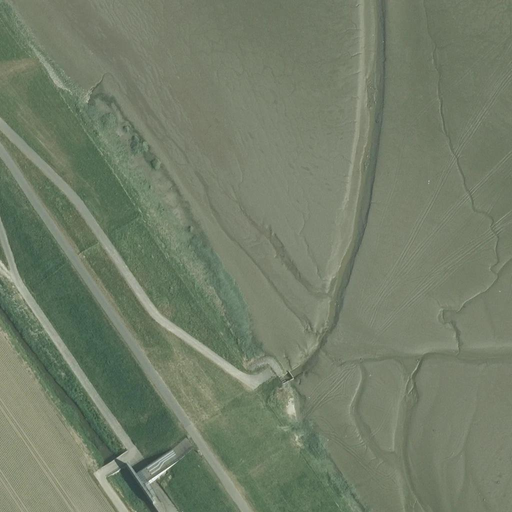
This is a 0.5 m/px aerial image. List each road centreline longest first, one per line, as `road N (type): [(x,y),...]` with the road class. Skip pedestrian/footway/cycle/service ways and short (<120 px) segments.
road 1 (unclassified): [(0,153),(243,511)]
road 2 (track): [(231,494),(511,300)]
